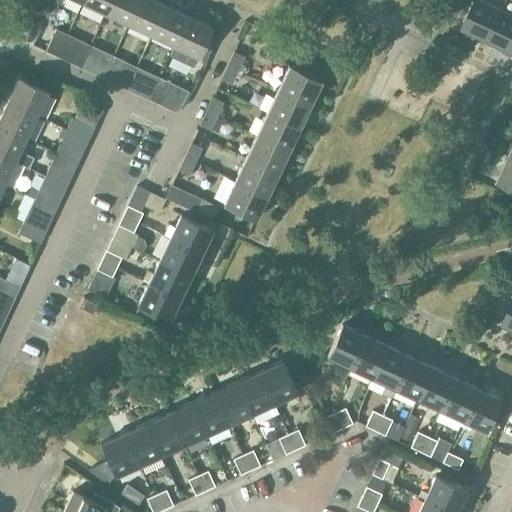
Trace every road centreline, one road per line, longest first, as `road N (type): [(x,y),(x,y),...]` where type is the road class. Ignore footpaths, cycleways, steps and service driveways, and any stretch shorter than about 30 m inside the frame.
road 1 (residential): [(0,356),(121,101)]
road 2 (residential): [(121,101),(0,43)]
